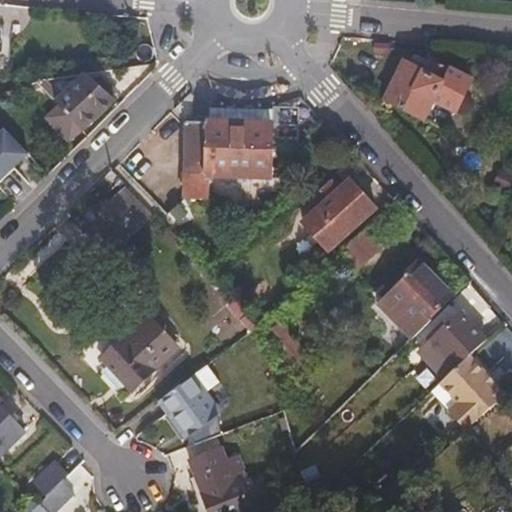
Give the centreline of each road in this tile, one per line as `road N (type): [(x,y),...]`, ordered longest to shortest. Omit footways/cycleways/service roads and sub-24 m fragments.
road 1 (residential): [(280,30),(511,300)]
road 2 (residential): [(221,29),(0,245)]
road 3 (residential): [(290,13),(511,31)]
road 4 (residential): [(0,341),(136,478)]
